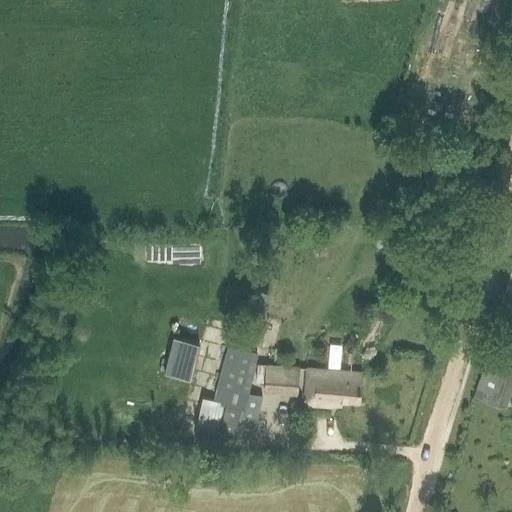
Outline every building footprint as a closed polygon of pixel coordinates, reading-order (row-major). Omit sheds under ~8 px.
[(511,332),(499,328),(476,395),(506,406),(511,388),(511,332)] [(166,370),(193,377),(203,340),(177,333),(166,370)] [(202,398),(195,428),(236,438),(238,433),(253,437),(263,395),(249,392),(259,351),(228,344),(214,401),(202,398)] [(344,350),(344,360),(355,361),(356,351),(344,350)] [(300,365),(266,363),(256,362),(255,381),(257,382),(257,388),(264,388),(264,394),(298,396),(300,365)] [(360,400),(362,371),(307,366),(304,402),(330,406),(331,400),(360,400)]
